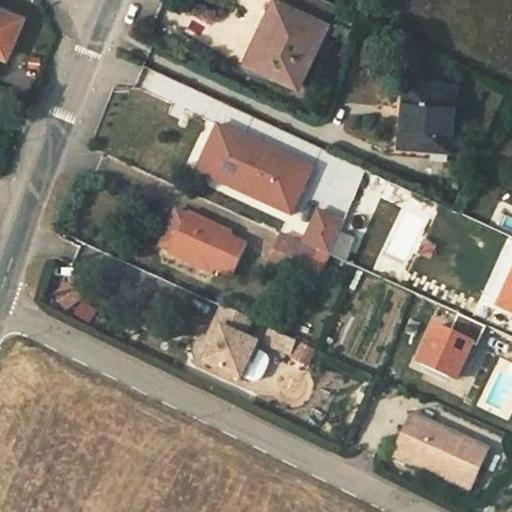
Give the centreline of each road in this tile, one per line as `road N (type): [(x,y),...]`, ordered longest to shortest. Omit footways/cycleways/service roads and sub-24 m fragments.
road 1 (residential): [(0,304),(418,511)]
road 2 (tertiary): [(103,12),(0,286)]
